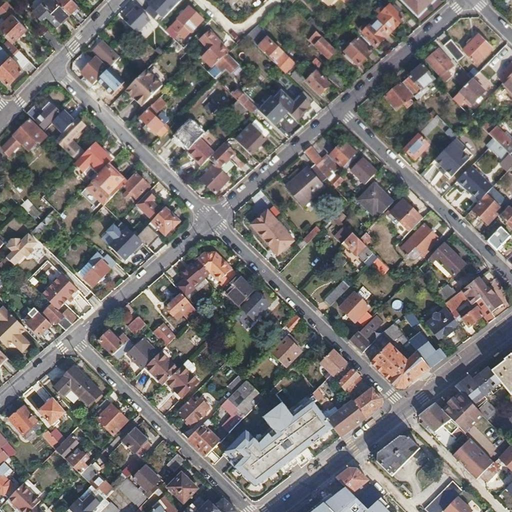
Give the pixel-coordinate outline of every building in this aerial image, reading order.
[(55,1),(54,0),(45,0),(35,11),(42,18),(45,16),(47,18),(56,27),(68,15),(55,1)] [(78,6),(71,0),(56,0),(55,1),(68,15),(78,6)] [(164,19),(182,0),(177,0),(177,1),(176,0),(155,0),(145,11),(154,20),(160,15),(164,19)] [(402,0),(418,15),(432,0),(402,0)] [(361,6),(357,2),(351,8),(355,12),(361,6)] [(16,11),(9,3),(5,8),(12,15),(16,11)] [(380,16),(377,19),(391,33),(404,20),(391,6),(386,10),(382,7),(377,12),(380,16)] [(137,7),(124,21),(137,34),(147,24),(141,18),(144,14),(137,7)] [(184,38),(190,32),(191,33),(204,20),(190,7),(177,20),(178,21),(171,28),(170,28),(166,31),(175,40),(181,35),(184,38)] [(35,11),(33,13),(35,15),(39,17),(41,19),(42,18),(35,11)] [(271,14),(265,19),(269,22),(274,17),(271,14)] [(12,15),(0,25),(0,30),(13,44),(27,30),(12,15)] [(391,33),(377,19),(370,27),(366,23),(360,30),(377,47),(391,33)] [(257,26),(246,36),(277,65),(285,74),(294,64),(274,44),(270,48),(263,40),(267,36),(257,26)] [(317,33),(312,28),(304,37),(309,41),(317,33)] [(204,56),(214,66),(227,54),(227,53),(208,33),(200,41),(209,50),(204,56)] [(317,33),(309,41),(328,60),(337,52),(317,33)] [(468,46),(464,50),(477,64),(492,48),(479,35),(473,41),(469,38),(465,42),(468,46)] [(373,52),(359,38),(350,47),(348,45),(344,49),(347,52),(346,53),(359,66),(373,52)] [(451,40),(444,46),(457,62),(464,56),(451,40)] [(120,57),(104,41),(95,50),(112,66),(120,57)] [(124,42),(119,47),(128,56),(133,51),(124,42)] [(31,63),(13,44),(5,51),(2,47),(0,48),(0,65),(1,67),(0,68),(0,77),(7,85),(31,63)] [(490,53),(495,57),(503,49),(498,44),(490,53)] [(439,50),(426,60),(446,82),(452,77),(447,71),(453,66),(439,50)] [(214,66),(208,72),(214,79),(225,68),(231,73),(239,65),(227,54),(214,66)] [(308,59),(302,54),(297,60),(301,64),(304,61),(305,62),(308,59)] [(85,76),(82,81),(90,89),(109,69),(97,57),(82,73),(85,76)] [(316,59),(312,63),(319,70),(323,74),(327,70),(316,59)] [(470,73),(474,77),(484,68),(479,63),(470,73)] [(492,83),(498,89),(503,84),(511,74),(511,63),(504,72),(506,74),(500,80),(498,78),(492,83)] [(410,77),(403,83),(415,97),(436,79),(422,64),(409,75),(410,77)] [(323,74),(319,70),(306,83),(320,96),(330,86),(322,77),(324,75),(323,74)] [(297,71),(292,77),(300,84),(305,79),(297,71)] [(139,76),(123,93),(131,101),(133,99),(142,107),(160,88),(144,72),(139,76)] [(511,74),(503,84),(511,93),(511,74)] [(472,80),(452,100),(457,104),(464,97),(472,104),(484,92),(472,80)] [(401,84),(386,96),(398,109),(413,97),(401,84)] [(281,89),(279,91),(295,106),(302,99),(299,96),(294,101),(281,89)] [(238,91),(233,96),(238,101),(248,111),(252,115),(257,109),(238,91)] [(279,91),(272,97),(288,113),(296,120),(314,102),(303,91),(299,96),(302,99),(295,106),(279,91)] [(165,93),(140,118),(161,139),(167,132),(163,127),(167,122),(161,116),(156,121),(153,118),(171,99),(165,93)] [(258,111),(274,127),(288,113),(272,97),(258,111)] [(133,99),(131,101),(140,109),(142,107),(133,99)] [(217,107),(210,101),(204,106),(211,113),(217,107)] [(238,101),(230,109),(240,119),(248,111),(238,101)] [(34,107),(28,114),(44,129),(49,124),(60,113),(49,103),(40,112),(34,107)] [(64,111),(49,126),(60,136),(75,122),(64,111)] [(423,130),(422,131),(427,136),(437,125),(442,121),(438,116),(434,118),(430,123),(423,130)] [(418,124),(423,130),(430,123),(428,122),(426,119),(424,117),(418,124)] [(60,136),(56,141),(70,155),(78,146),(72,140),(85,126),(78,119),(75,122),(60,136)] [(14,136),(1,149),(9,157),(22,144),(29,152),(37,143),(39,144),(46,137),(30,121),(15,136),(14,136)] [(191,121),(175,137),(183,145),(189,151),(199,140),(201,138),(205,135),(191,121)] [(437,125),(453,142),(456,139),(458,137),(442,121),(437,125)] [(488,123),(482,129),(486,132),(488,134),(494,129),(488,123)] [(235,140),(252,156),(266,141),(250,125),(235,140)] [(403,132),(412,141),(416,137),(407,128),(403,132)] [(488,134),(496,142),(499,144),(499,145),(503,149),(504,150),(510,155),(511,153),(511,141),(511,143),(495,128),(494,129),(488,134)] [(412,141),(404,149),(412,156),(414,154),(417,158),(429,146),(418,135),(416,137),(412,141)] [(183,145),(175,137),(171,142),(179,149),(183,145)] [(189,151),(187,153),(202,167),(209,161),(217,153),(201,138),(199,140),(189,151)] [(453,142),(435,160),(452,177),(473,156),(456,139),(453,142)] [(499,144),(496,142),(489,148),(489,149),(491,151),(493,150),(499,156),(504,150),(503,149),(499,145),(499,144)] [(77,162),(74,166),(82,173),(90,164),(99,174),(109,165),(113,160),(96,143),(87,151),(77,162)] [(70,155),(77,162),(87,151),(80,144),(78,146),(70,155)] [(225,145),(217,153),(209,161),(221,172),(237,156),(225,145)] [(340,146),(330,157),(342,168),(355,153),(346,145),(343,148),(340,146)] [(311,148),(305,153),(315,165),(322,159),(311,148)] [(511,157),(510,155),(504,150),(499,156),(504,161),(499,166),(507,173),(508,172),(511,168),(511,167),(511,157)] [(322,159),(315,165),(327,178),(331,182),(336,176),(334,174),(339,169),(327,155),(322,159)] [(351,171),(365,185),(377,173),(362,159),(351,171)] [(202,167),(196,173),(202,179),(200,180),(216,194),(229,179),(221,172),(209,161),(202,167)] [(99,174),(87,188),(104,205),(123,186),(127,182),(116,173),(109,165),(99,174)] [(327,178),(315,165),(309,170),(307,168),(286,187),(304,207),(325,189),(321,183),(327,178)] [(460,178),(457,181),(480,202),(493,188),(471,167),(468,170),(460,178)] [(127,182),(123,186),(128,191),(124,196),(128,200),(132,195),(137,200),(150,187),(136,173),(127,182)] [(337,175),(336,176),(331,182),(333,185),(340,178),(337,175)] [(340,178),(333,185),(336,189),(343,181),(340,178)] [(358,201),(378,220),(393,204),(374,186),(358,201)] [(493,188),(480,202),(473,209),(489,224),(508,203),(493,188)] [(42,198),(43,197),(49,191),(46,189),(40,195),(42,198)] [(149,193),(137,206),(151,220),(160,210),(156,206),(159,203),(149,193)] [(28,212),(32,204),(24,200),(20,207),(28,212)] [(406,237),(424,218),(411,206),(413,204),(411,201),(400,212),(403,214),(393,225),(406,237)] [(511,209),(509,206),(500,218),(507,225),(511,229),(511,209)] [(165,208),(148,226),(154,232),(156,231),(158,230),(158,228),(166,236),(172,228),(174,229),(179,222),(165,208)] [(268,211),(251,225),(278,256),(295,242),(268,211)] [(148,226),(138,237),(148,247),(158,236),(154,232),(148,226)] [(424,226),(401,250),(408,257),(416,248),(424,256),(439,241),(424,226)] [(501,227),(487,241),(507,261),(511,255),(511,248),(511,247),(509,248),(507,249),(503,244),(510,236),(501,227)] [(317,228),(304,240),(307,245),(320,232),(317,228)] [(122,229),(105,247),(121,262),(138,244),(122,229)] [(343,229),(340,233),(347,240),(351,236),(343,229)] [(334,238),(341,246),(347,240),(340,233),(339,232),(334,238)] [(14,237),(8,243),(5,246),(11,253),(6,258),(14,265),(26,253),(28,255),(35,248),(33,246),(38,240),(30,233),(24,240),(22,237),(14,237)] [(366,233),(359,241),(366,247),(373,239),(366,233)] [(347,240),(341,246),(348,253),(351,250),(369,268),(373,264),(378,259),(366,247),(359,241),(358,240),(352,234),(351,236),(347,240)] [(443,244),(429,259),(433,263),(436,260),(455,277),(466,265),(443,244)] [(104,258),(98,252),(89,263),(94,268),(84,279),(93,288),(117,264),(107,255),(104,258)] [(198,261),(200,264),(209,273),(219,283),(221,281),(225,285),(227,282),(228,283),(236,274),(217,256),(205,256),(198,261)] [(1,263),(0,264),(13,276),(14,275),(19,270),(14,266),(14,265),(6,258),(3,261),(1,263)] [(382,262),(378,259),(373,264),(383,272),(387,272),(390,270),(382,262)] [(79,274),(84,279),(94,268),(89,263),(79,274)] [(185,281),(176,288),(182,294),(187,301),(197,293),(194,289),(205,279),(204,277),(209,273),(200,264),(195,268),(193,266),(181,276),(185,281)] [(19,270),(14,275),(24,284),(27,281),(29,280),(19,270)] [(62,275),(42,295),(49,301),(52,305),(58,310),(78,290),(62,275)] [(226,293),(241,308),(255,293),(238,277),(231,284),(233,286),(226,293)] [(457,296),(452,299),(446,304),(457,319),(461,316),(456,310),(461,306),(465,312),(469,309),(471,308),(475,305),(482,300),(491,312),(502,305),(494,294),(488,289),(486,290),(478,280),(457,296)] [(324,302),(329,308),(349,288),(343,282),(324,302)] [(445,284),(436,292),(439,295),(446,304),(452,299),(457,296),(452,289),(450,291),(445,284)] [(255,293),(241,308),(254,321),(268,305),(255,293)] [(42,295),(41,294),(38,296),(46,304),(49,301),(42,295)] [(187,301),(182,294),(166,308),(177,320),(182,315),(178,310),(182,307),(187,311),(192,306),(187,301)] [(354,294),(340,309),(355,323),(369,308),(354,294)] [(482,300),(475,305),(478,308),(484,317),(489,323),(496,318),(491,312),(482,300)] [(34,308),(28,302),(26,303),(32,310),(34,308)] [(129,304),(124,308),(128,313),(133,309),(129,304)] [(52,305),(50,307),(43,314),(53,324),(55,322),(58,325),(59,324),(66,331),(73,325),(62,315),(58,310),(52,305)] [(26,329),(3,306),(0,309),(0,321),(0,341),(1,342),(7,348),(14,341),(16,343),(15,345),(22,352),(30,343),(23,336),(21,338),(19,336),(26,329)] [(52,325),(34,308),(32,310),(28,314),(32,319),(27,324),(40,337),(52,325)] [(478,308),(473,313),(464,320),(470,328),(484,317),(478,308)] [(68,309),(62,315),(73,325),(79,320),(68,309)] [(427,325),(432,331),(440,341),(445,337),(446,338),(454,332),(453,330),(459,326),(446,310),(440,315),(440,314),(436,314),(434,316),(433,320),(427,325)] [(421,324),(411,311),(405,316),(414,329),(421,324)] [(127,327),(135,335),(146,325),(139,316),(127,327)] [(302,321),(296,316),(277,335),(283,341),(288,335),(302,321)] [(359,332),(349,341),(362,354),(372,345),(367,340),(371,335),(372,336),(379,329),(378,328),(382,323),(376,317),(360,333),(359,332)] [(163,323),(153,332),(162,344),(165,347),(175,337),(163,323)] [(395,324),(384,333),(392,343),(402,334),(395,324)] [(203,338),(207,342),(217,332),(216,330),(213,333),(211,330),(203,338)] [(109,332),(104,336),(99,341),(113,355),(114,355),(123,346),(128,342),(123,336),(118,340),(109,332)] [(217,332),(207,342),(211,347),(222,336),(217,332)] [(420,334),(409,343),(417,352),(419,354),(424,361),(435,353),(420,334)] [(283,341),(271,353),(286,367),(302,352),(292,343),(294,341),(288,335),(283,341)] [(409,343),(404,336),(399,340),(412,356),(417,352),(409,343)] [(128,355),(143,371),(145,368),(158,354),(155,351),(144,340),(128,355)] [(162,344),(155,351),(158,354),(160,353),(165,347),(162,344)] [(123,346),(114,355),(118,360),(127,351),(123,346)] [(389,346),(371,363),(383,374),(397,388),(404,389),(421,376),(408,364),(389,346)] [(318,366),(320,364),(320,363),(328,355),(322,351),(313,361),(318,366)] [(320,363),(320,364),(331,374),(333,377),(346,364),(332,351),(328,355),(320,363)] [(158,354),(145,368),(163,386),(167,383),(178,371),(160,353),(158,354)] [(408,364),(421,376),(430,369),(424,361),(419,354),(408,364)] [(492,371),(501,382),(511,394),(511,393),(511,356),(492,371)] [(333,377),(336,380),(353,401),(366,418),(382,406),(382,399),(372,388),(356,400),(354,398),(355,395),(349,388),(350,386),(360,377),(346,364),(333,377)] [(183,366),(178,371),(167,383),(183,398),(199,382),(183,366)] [(75,367),(55,387),(63,396),(71,388),(90,406),(102,393),(75,367)] [(456,387),(460,391),(473,404),(490,391),(501,382),(492,371),(489,368),(474,380),(471,376),(456,387)] [(331,374),(326,380),(330,385),(336,380),(333,377),(331,374)] [(230,387),(235,392),(246,381),(244,379),(240,375),(230,387)] [(305,378),(306,380),(310,384),(313,381),(309,375),(305,378)] [(362,379),(360,377),(350,386),(353,389),(362,379)] [(235,392),(221,406),(232,416),(222,426),(229,433),(234,427),(244,418),(260,401),(264,398),(246,381),(235,392)] [(319,387),(315,391),(311,395),(317,401),(325,394),(319,387)] [(460,391),(447,404),(457,413),(460,411),(474,425),(483,415),(478,410),(473,404),(460,391)] [(256,491),(333,428),(313,403),(315,401),(312,396),(288,416),(279,404),(260,419),(274,436),(270,439),(266,434),(256,442),(248,432),(224,452),(232,462),(231,463),(233,466),(231,468),(250,491),(253,492),(256,491)] [(192,397),(187,402),(189,404),(180,414),(193,427),(206,414),(204,412),(208,407),(202,400),(199,403),(192,397)] [(66,413),(54,398),(40,411),(52,425),(66,413)] [(107,398),(98,408),(101,410),(95,416),(114,435),(128,421),(112,405),(113,404),(107,398)] [(353,401),(327,420),(341,438),(354,428),(366,418),(353,401)] [(478,410),(483,415),(488,420),(497,410),(488,401),(478,410)] [(435,404),(420,415),(436,431),(443,425),(452,434),(458,427),(441,410),(435,404)] [(441,410),(458,427),(465,434),(474,425),(460,411),(457,413),(447,404),(441,410)] [(24,406),(9,419),(23,434),(37,422),(24,406)] [(207,421),(189,439),(206,456),(220,442),(215,437),(206,428),(210,424),(207,421)] [(135,429),(123,442),(134,453),(135,452),(140,456),(151,444),(135,429)] [(58,442),(48,430),(44,435),(54,447),(58,442)] [(0,432),(0,446),(1,448),(8,443),(0,432)] [(61,445),(56,450),(63,457),(67,460),(68,461),(74,468),(82,474),(89,467),(74,451),(73,452),(67,447),(75,439),(71,435),(61,445)] [(379,453),(378,453),(378,461),(392,476),(399,469),(420,448),(409,437),(399,437),(391,443),(379,453)] [(470,439),(454,456),(477,479),(482,475),(494,462),(470,439)] [(0,464),(1,466),(5,462),(10,458),(1,448),(0,446),(0,464)] [(511,447),(510,446),(500,457),(511,469),(511,447)] [(168,465),(175,472),(186,461),(178,454),(168,465)] [(123,474),(127,478),(138,466),(133,461),(123,473),(123,474)] [(494,462),(482,475),(487,480),(495,472),(494,471),(500,465),(496,461),(494,462)] [(0,467),(0,489),(4,494),(13,485),(4,475),(10,468),(5,462),(1,466),(0,467)] [(82,474),(93,485),(98,490),(100,488),(106,495),(112,488),(99,475),(101,473),(92,464),(89,467),(82,474)] [(145,495),(148,498),(158,489),(154,485),(160,480),(145,466),(134,478),(148,492),(145,495)] [(350,468),(337,479),(353,494),(369,481),(358,469),(350,468)] [(182,474),(169,488),(184,503),(198,489),(182,474)] [(145,495),(128,479),(119,488),(139,507),(148,498),(145,495)] [(426,509),(429,511),(443,511),(444,511),(451,504),(458,497),(464,492),(453,481),(438,496),(426,509)] [(24,483),(9,499),(22,511),(30,511),(36,506),(41,501),(24,483)] [(93,485),(71,506),(77,511),(100,511),(110,503),(111,502),(98,490),(93,485)] [(373,485),(358,500),(368,510),(379,500),(383,495),(373,485)] [(151,511),(177,511),(178,511),(166,496),(152,507),(154,510),(151,511)] [(198,497),(183,511),(236,511),(237,511),(224,499),(212,511),(198,497)] [(444,511),(445,511),(471,511),(472,511),(460,498),(458,497),(451,504),(444,511)] [(379,500),(368,510),(370,511),(378,511),(385,506),(385,505),(379,500)] [(118,511),(120,510),(111,501),(111,502),(110,503),(100,511),(118,511)] [(327,511),(318,503),(306,511),(327,511)]
